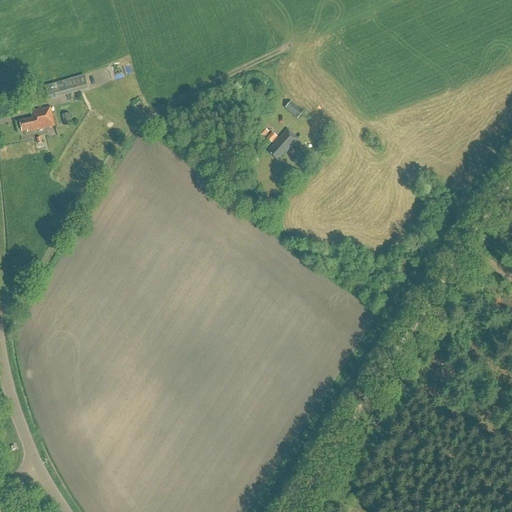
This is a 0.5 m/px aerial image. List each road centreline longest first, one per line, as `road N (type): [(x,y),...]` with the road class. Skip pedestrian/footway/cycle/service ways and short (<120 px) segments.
road 1 (track): [(0,328),(145,111),(241,69),(271,74),(279,106)]
road 2 (track): [(291,511),(466,247)]
road 3 (tertiary): [(38,467),(0,346)]
